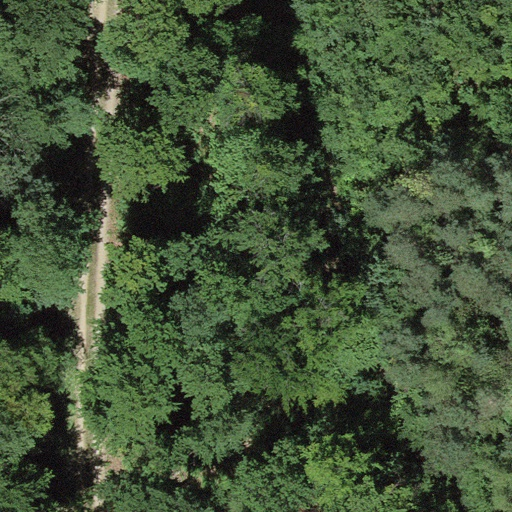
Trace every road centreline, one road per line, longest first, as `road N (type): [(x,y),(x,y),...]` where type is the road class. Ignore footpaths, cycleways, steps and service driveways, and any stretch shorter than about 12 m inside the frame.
road 1 (track): [(285,0),(321,182),(383,393),(466,511)]
road 2 (track): [(92,0),(74,204),(89,511)]
